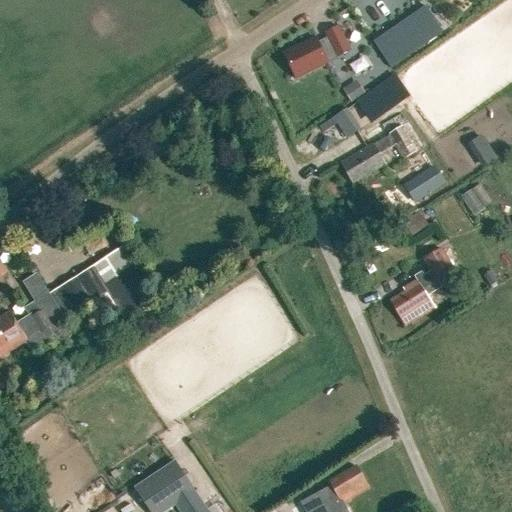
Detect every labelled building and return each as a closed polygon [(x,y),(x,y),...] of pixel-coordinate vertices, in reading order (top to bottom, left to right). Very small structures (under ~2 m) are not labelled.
[(443,32),(427,7),(416,14),(374,43),(390,68),(443,32)] [(350,51),(338,27),(325,34),(327,38),(318,42),(316,39),(284,54),(296,79),(337,60),(336,58),(350,51)] [(355,85),(343,92),(350,103),(361,96),(355,85)] [(345,110),(334,118),(347,138),(359,130),(345,110)] [(484,167),(499,157),(482,133),(468,144),(484,167)] [(373,144),(341,163),(353,184),(385,165),(379,154),(373,144)] [(414,181),(405,187),(416,204),(425,197),(445,184),(435,168),(414,181)] [(472,215),(482,209),(472,189),(462,194),(472,215)] [(402,224),(412,237),(428,226),(418,212),(402,224)] [(407,294),(392,303),(406,327),(435,309),(427,296),(441,287),(437,281),(454,270),(442,251),(425,262),(432,273),(404,290),(407,294)] [(0,256),(0,275),(9,271),(0,256)] [(24,282),(35,301),(42,311),(52,328),(64,320),(107,293),(124,318),(153,300),(131,265),(102,284),(91,267),(49,292),(38,274),(24,282)] [(49,329),(52,328),(42,311),(33,316),(32,314),(16,323),(10,313),(0,318),(0,358),(26,343),(30,351),(53,337),(49,329)] [(149,511),(165,511),(178,503),(195,492),(178,467),(138,494),(149,511)] [(318,496),(303,504),(307,511),(344,511),(340,504),(368,488),(356,467),(329,482),(332,488),(318,496)] [(208,511),(195,492),(178,503),(183,511),(208,511)]
